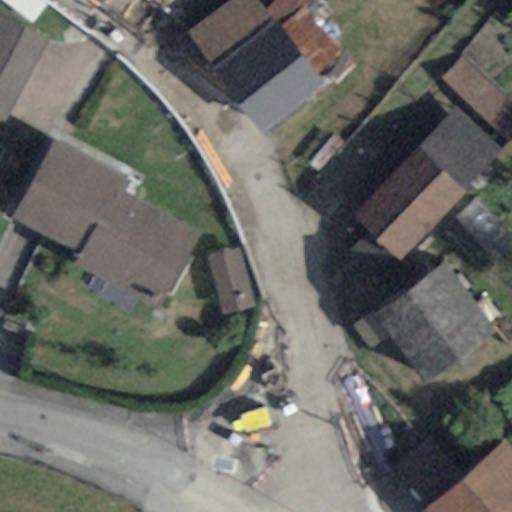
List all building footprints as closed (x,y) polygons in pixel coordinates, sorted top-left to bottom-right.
[(0,109),(40,34),(0,12),(0,109)] [(279,18),(221,60),(263,119),(322,76),(279,18)] [(422,142),(462,184),(494,152),(455,111),(422,142)] [(125,178),(54,139),(19,203),(89,241),(81,255),(155,295),(190,230),(118,191),(125,178)] [(422,142),(356,206),(396,247),(462,184),(422,142)] [(212,255),(225,307),(252,300),(239,248),(212,255)] [(441,261),(379,304),(425,371),(487,328),(441,261)] [(511,511),(511,451),(504,441),(432,499),(442,511),(511,511)]
